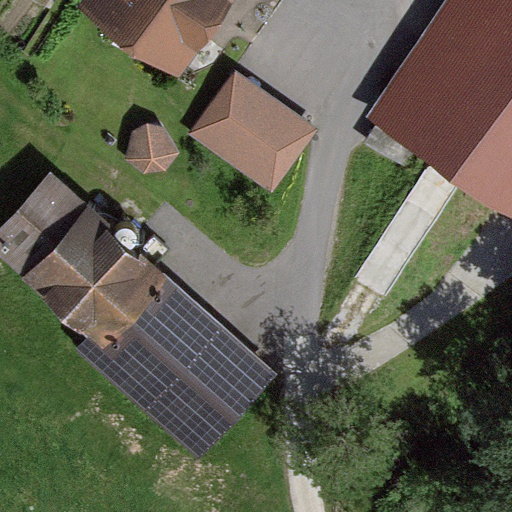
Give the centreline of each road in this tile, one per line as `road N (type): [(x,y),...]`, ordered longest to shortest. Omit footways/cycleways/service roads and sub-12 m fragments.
road 1 (residential): [(333,161),(309,252),(298,341)]
road 2 (residential): [(333,161),(412,0)]
road 3 (track): [(298,341),(310,511)]
